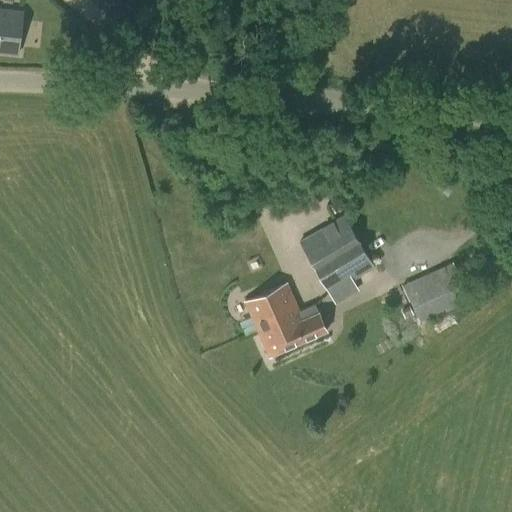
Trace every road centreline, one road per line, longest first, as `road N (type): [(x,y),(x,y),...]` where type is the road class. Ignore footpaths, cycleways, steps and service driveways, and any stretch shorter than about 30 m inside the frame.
road 1 (unclassified): [(511,120),(199,90),(0,83)]
road 2 (track): [(66,0),(199,90)]
